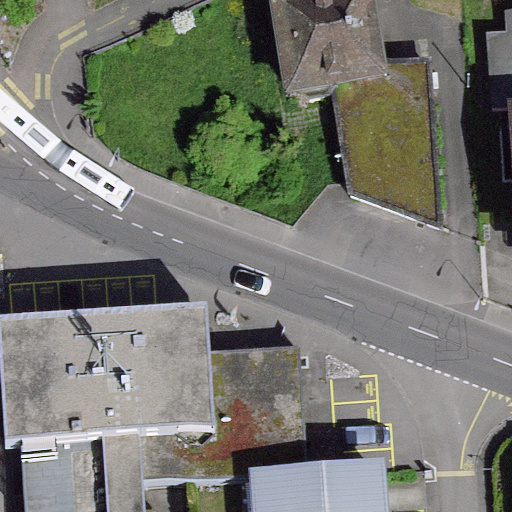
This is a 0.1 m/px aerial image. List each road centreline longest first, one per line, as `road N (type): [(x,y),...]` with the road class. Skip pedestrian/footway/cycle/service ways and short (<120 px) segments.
road 1 (tertiary): [(0,139),(67,190),(134,224),(501,358)]
road 2 (residential): [(501,358),(470,419),(455,511)]
